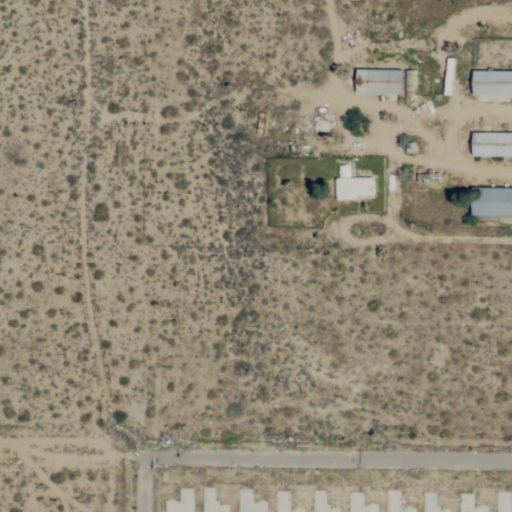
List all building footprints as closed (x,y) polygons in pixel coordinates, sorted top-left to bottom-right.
[(357,95),(404,94),(403,70),(357,71),(357,95)] [(511,95),(511,72),(474,72),(473,95),(511,95)] [(511,133),(473,134),(474,158),(511,157),(511,133)] [(374,198),(373,178),(336,179),(337,199),(374,198)] [(474,217),(511,215),(511,188),(473,190),(474,217)]
